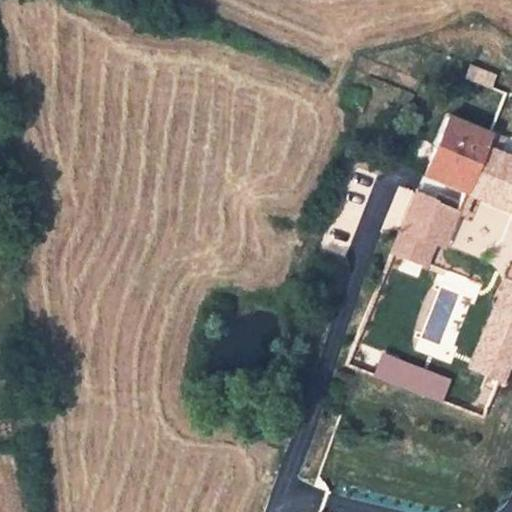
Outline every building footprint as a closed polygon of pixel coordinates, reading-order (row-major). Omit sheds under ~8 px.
[(498,78),(471,67),(466,80),(494,91),(498,78)] [(425,175),(511,213),(511,165),(477,150),(484,137),(448,119),(425,175)] [(414,200),(393,252),(417,262),(427,237),(442,244),(454,218),(414,200)] [(511,326),(511,259),(506,257),(449,385),(394,363),(387,379),(477,413),(497,364),(511,326)] [(471,284),(452,276),(445,293),(464,302),(471,284)]
